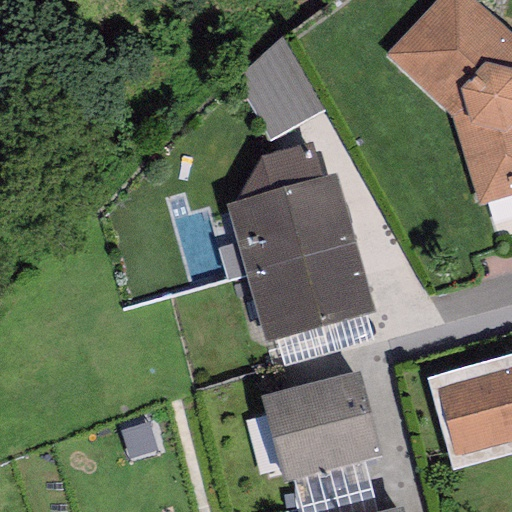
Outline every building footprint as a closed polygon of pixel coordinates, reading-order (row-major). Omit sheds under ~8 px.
[(511,41),(468,0),(440,0),(384,58),(453,121),(477,209),(511,198),(511,41)] [(248,61),(272,129),(324,111),(300,43),(248,61)] [(245,280),(356,250),(336,180),(226,211),(245,280)] [(356,250),(245,280),(264,349),(375,319),(356,250)] [(511,360),(425,384),(450,476),(511,459),(511,360)] [(358,379),(261,404),(284,490),(380,465),(358,379)]
